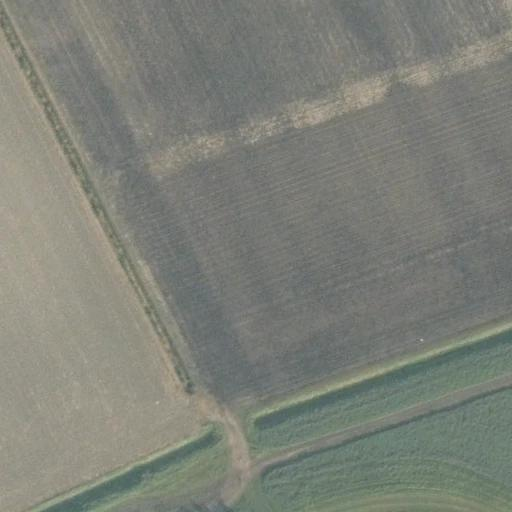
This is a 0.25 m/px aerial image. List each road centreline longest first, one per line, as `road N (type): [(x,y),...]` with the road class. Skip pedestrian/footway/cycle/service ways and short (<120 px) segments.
road 1 (track): [(511,381),(281,461),(225,511)]
road 2 (track): [(466,511),(422,502),(339,511)]
